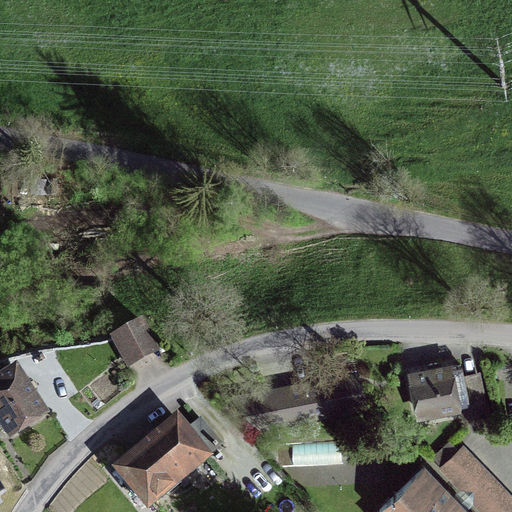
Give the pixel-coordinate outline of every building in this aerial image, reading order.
[(152,331),(125,342),(136,369),(164,357),(152,331)] [(460,370),(416,378),(422,419),(467,412),(460,370)] [(0,387),(0,435),(4,444),(51,421),(27,374),(0,387)] [(366,378),(237,408),(261,432),(370,403),(366,378)] [(177,423),(118,471),(151,511),(152,511),(211,465),(177,423)] [(511,511),(511,497),(462,446),(439,468),(482,511),(511,511)] [(266,465),(247,484),(273,511),(292,492),(266,465)] [(482,511),(439,468),(393,511),(482,511)]
